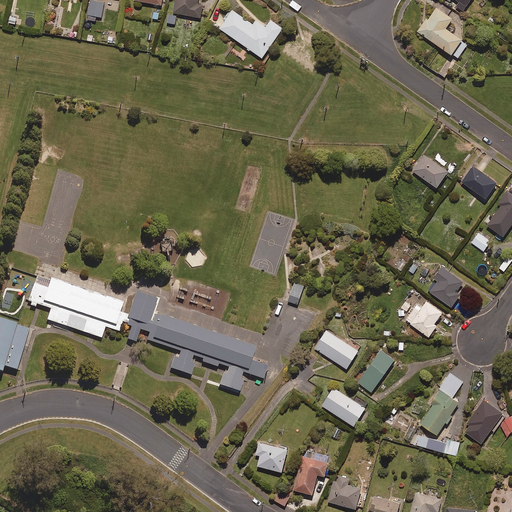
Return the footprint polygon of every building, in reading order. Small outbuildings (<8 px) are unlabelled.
[(105,1),(98,0),(90,0),(88,18),(96,20),(97,16),(102,17),(105,1)] [(199,0),(176,0),(174,11),(201,16),(204,4),(199,3),(199,0)] [(456,0),(458,1),(455,6),(462,10),(468,0),(456,0)] [(450,9),(439,1),(427,19),(425,18),(417,30),(457,58),(467,43),(445,27),(451,18),(447,14),(450,9)] [(254,23),(233,8),(220,26),(263,57),(284,27),(272,18),(267,26),(257,19),(254,23)] [(161,12),(154,10),(152,20),(159,22),(161,12)] [(177,15),(169,13),(167,22),(175,24),(177,15)] [(320,52),(295,36),(287,47),(312,64),(320,52)] [(447,170),(423,154),(412,170),(436,187),(447,170)] [(496,182),(473,165),(461,181),(485,198),(496,182)] [(511,187),(509,186),(496,205),(499,206),(486,224),(503,236),(511,223),(511,187)] [(263,211),(252,207),(250,213),(261,216),(263,211)] [(294,222),(267,213),(257,242),(284,251),(294,222)] [(490,241),(478,232),(471,242),(483,251),(490,241)] [(511,261),(511,257),(509,255),(499,267),(504,271),(511,261)] [(462,282),(441,267),(433,277),(437,280),(429,291),(451,307),(460,294),(456,291),(462,282)] [(126,300),(50,275),(42,300),(53,303),(48,316),(104,335),(109,320),(118,324),(126,300)] [(307,285),(293,280),(287,299),(300,304),(307,285)] [(158,297),(139,291),(129,319),(149,326),(158,297)] [(442,312),(426,301),(420,309),(415,306),(405,320),(428,336),(436,325),(433,323),(442,312)] [(253,343),(162,312),(153,339),(183,349),(181,356),(175,354),(171,368),(193,375),(197,362),(192,360),(195,353),(228,364),(226,371),(221,369),(217,383),(239,390),(244,376),(239,375),(241,368),(256,374),(260,362),(248,358),(253,343)] [(34,325),(0,313),(0,370),(3,371),(6,364),(19,368),(34,325)] [(349,343),(327,329),(316,348),(348,368),(362,345),(351,338),(349,343)] [(394,360),(380,350),(357,382),(371,392),(394,360)] [(463,381),(449,373),(430,404),(432,405),(420,424),(437,435),(445,422),(446,423),(451,415),(450,414),(458,402),(452,398),(463,381)] [(367,406),(334,387),(323,405),(356,425),(367,406)] [(491,429),(492,430),(496,425),(494,424),(502,413),(483,400),(466,424),(468,426),(464,431),(480,443),(491,429)] [(511,431),(511,417),(511,416),(499,424),(507,435),(511,431)] [(443,452),(446,443),(414,434),(411,443),(443,452)] [(446,443),(443,452),(455,456),(459,443),(447,439),(446,443)] [(289,448),(260,441),(257,453),(262,454),(259,464),(283,470),(289,448)] [(331,456),(306,449),(295,488),(314,493),(319,473),(326,475),(331,456)] [(350,477),(341,474),(339,480),(335,479),(329,501),(358,508),(363,487),(348,484),(350,477)] [(290,495),(281,491),(277,501),(286,505),(290,495)] [(437,511),(441,498),(416,492),(410,511),(429,511),(430,511),(435,511),(437,511)] [(396,511),(399,502),(371,496),(368,509),(372,509),(371,511),(396,511)]
